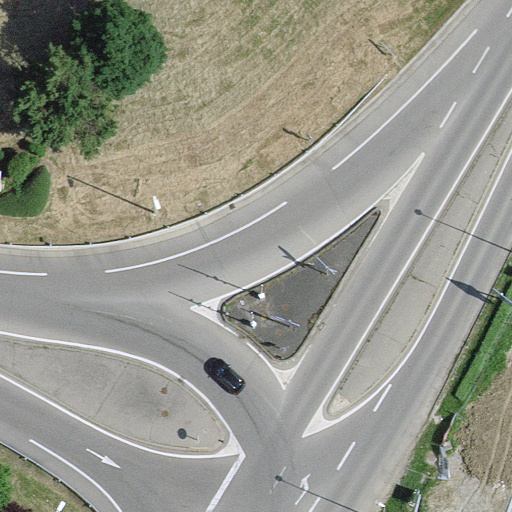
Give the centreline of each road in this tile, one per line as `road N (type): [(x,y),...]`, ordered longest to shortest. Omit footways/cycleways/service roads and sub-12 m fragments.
road 1 (motorway): [(511,24),(388,151),(293,224),(171,281),(45,299)]
road 2 (tertiary): [(511,49),(281,432)]
road 3 (tertiary): [(362,483),(511,203)]
road 4 (motorway): [(281,432),(226,367),(182,335),(45,299)]
road 5 (motorway): [(0,403),(202,511)]
